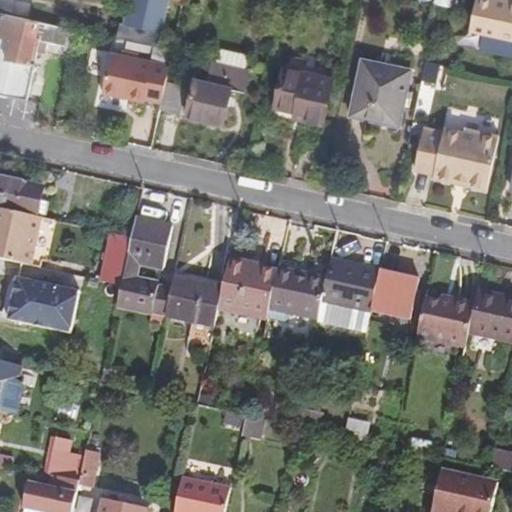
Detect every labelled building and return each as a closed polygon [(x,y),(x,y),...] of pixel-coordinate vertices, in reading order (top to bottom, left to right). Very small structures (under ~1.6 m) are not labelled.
[(179,2),(179,0),(122,0),(118,25),(112,23),(109,39),(152,48),(162,1),(178,4),(179,2)] [(511,45),(511,6),(488,1),(483,0),(470,0),(460,47),(509,58),(511,45)] [(70,31),(0,14),(0,94),(22,99),(34,49),(34,48),(28,47),(30,42),(47,46),(60,48),(62,40),(68,41),(70,31)] [(46,52),(47,46),(30,42),(28,47),(34,48),(34,49),(46,52)] [(240,75),(243,62),(213,55),(210,69),(240,75)] [(156,107),(160,88),(164,69),(106,56),(97,96),(138,105),(139,103),(156,107)] [(282,61),(279,72),(327,82),(330,71),(282,61)] [(370,123),(392,128),(404,72),(356,62),(344,117),(370,123)] [(419,64),(415,83),(429,86),(433,67),(419,64)] [(201,125),(217,128),(225,92),(237,95),(241,75),(240,75),(210,69),(206,68),(202,88),(189,85),(181,120),(201,125)] [(327,82),(279,72),(271,110),(289,114),(288,119),(303,122),(318,125),(327,82)] [(156,107),(154,114),(173,118),(179,93),(179,92),(160,88),(156,107)] [(453,185),(482,191),(493,137),(459,130),(459,134),(438,130),(437,133),(417,129),(409,170),(428,174),(427,179),(453,185)] [(0,181),(0,211),(33,219),(37,201),(39,191),(12,185),(0,181)] [(47,203),(37,201),(33,219),(36,219),(43,221),(47,203)] [(0,262),(26,268),(36,219),(33,219),(0,211),(0,262)] [(147,227),(129,223),(126,240),(115,289),(113,299),(150,306),(148,318),(160,321),(161,314),(165,295),(153,292),(153,291),(129,285),(131,273),(133,273),(134,268),(159,273),(168,231),(147,227)] [(115,289),(126,240),(106,236),(95,285),(115,289)] [(224,262),(217,292),(214,310),(262,321),(272,274),(254,270),(254,269),(236,265),(224,262)] [(326,263),(322,281),(317,306),(366,316),(366,314),(375,274),(348,268),(326,263)] [(273,271),(272,274),(262,321),(262,323),(281,327),(283,318),(313,324),(317,306),(322,281),(298,276),(273,271)] [(397,278),(375,274),(366,314),(405,322),(413,282),(397,278)] [(0,295),(0,322),(38,330),(40,323),(7,317),(14,282),(3,280),(0,295)] [(168,281),(165,295),(161,314),(210,325),(214,310),(217,292),(197,287),(168,281)] [(40,323),(38,330),(66,336),(74,295),(14,282),(7,317),(40,323)] [(511,303),(500,301),(473,295),(471,305),(464,336),(511,345),(511,303)] [(436,303),(421,300),(412,339),(461,349),(464,336),(471,305),(453,301),(443,299),(442,305),(436,303)] [(0,349),(0,366),(15,369),(18,353),(0,349)] [(0,366),(0,405),(4,388),(16,382),(19,370),(15,369),(0,366)] [(110,389),(113,376),(99,373),(96,386),(110,389)] [(207,412),(209,402),(195,399),(193,409),(207,412)] [(269,408),(266,425),(289,430),(293,413),(269,408)] [(317,416),(294,411),(293,413),(289,430),(313,435),(317,416)] [(213,425),(215,417),(200,414),(198,422),(213,425)] [(260,423),(240,419),(236,439),(255,443),(260,423)] [(342,437),(361,441),(364,427),(346,423),(345,423),(342,436),(342,437)] [(293,452),(297,436),(289,434),(286,450),(293,452)] [(410,441),(407,454),(425,459),(428,445),(410,441)] [(50,443),(43,478),(47,479),(55,480),(63,446),(50,443)] [(511,458),(488,453),(484,472),(511,477),(511,458)] [(87,496),(95,460),(79,457),(78,464),(73,484),(72,493),(87,496)] [(73,484),(78,464),(63,460),(58,481),(73,484)] [(488,511),(495,485),(439,473),(430,511),(488,511)] [(67,511),(72,493),(73,484),(58,481),(55,480),(47,479),(45,491),(23,486),(18,511),(20,511),(67,511)] [(219,511),(224,491),(175,481),(168,511),(219,511)]
